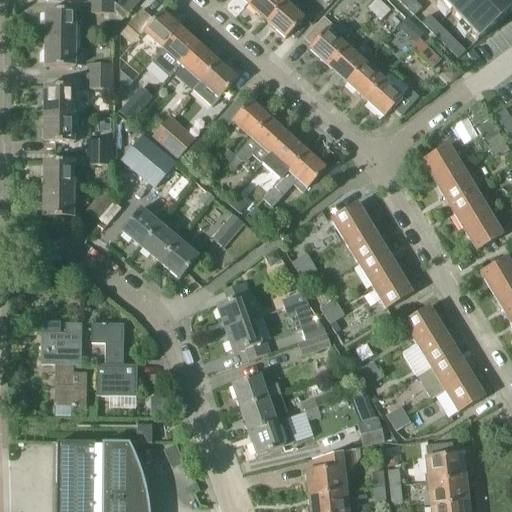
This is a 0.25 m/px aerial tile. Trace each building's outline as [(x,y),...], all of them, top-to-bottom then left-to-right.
[(126,15),(140,0),(122,0),(116,6),(126,15)] [(278,0),(253,0),(247,7),(266,25),(284,5),(278,0)] [(409,0),(406,0),(400,7),(406,13),(414,5),(409,0)] [(511,0),(436,0),(476,43),(511,8),(511,0)] [(374,17),(383,7),(377,1),(367,10),(374,17)] [(113,14),(113,4),(87,3),(86,14),(113,14)] [(301,20),(284,5),(266,25),(284,41),(302,21),(301,20)] [(414,5),(406,13),(413,19),(420,11),(414,5)] [(383,7),(374,17),(380,22),(389,13),(383,7)] [(160,50),(179,30),(160,13),(152,22),(140,11),(125,27),(138,38),(142,34),(160,50)] [(43,41),(74,41),(74,12),(44,12),(43,41)] [(427,17),(419,25),(426,31),(433,24),(427,17)] [(310,47),(307,51),(327,69),(345,49),(344,48),(348,44),(329,27),(330,26),(322,19),(303,40),(310,47)] [(433,24),(426,31),(432,37),(439,29),(433,24)] [(439,29),(432,37),(438,43),(445,35),(439,29)] [(180,67),(198,47),(179,30),(160,50),(180,67)] [(445,35),(438,43),(444,49),(451,41),(445,35)] [(409,52),(418,43),(411,36),(402,46),(409,52)] [(74,69),(74,41),(43,41),(43,69),(74,69)] [(451,41),(444,49),(450,55),(457,47),(451,41)] [(418,43),(409,52),(430,71),(439,62),(418,43)] [(198,84),(217,63),(198,47),(180,67),(198,84)] [(457,47),(450,55),(456,61),(464,54),(457,47)] [(363,64),(345,49),(327,69),(346,86),(371,58),(370,57),(363,64)] [(381,81),(387,73),(371,58),(346,86),(364,103),(383,82),(381,81)] [(218,101),(236,81),(217,63),(198,84),(218,101)] [(86,79),(112,79),(112,66),(86,65),(86,79)] [(132,83),(140,73),(134,67),(125,77),(132,83)] [(140,73),(132,83),(138,88),(146,78),(140,73)] [(112,90),(112,79),(86,79),(86,90),(112,90)] [(383,82),(364,103),(383,119),(391,110),(400,118),(417,99),(408,92),(401,99),(383,82)] [(42,117),(73,117),(73,88),(43,88),(42,117)] [(225,167),(268,120),(249,102),(246,105),(239,99),(220,121),(227,127),(231,123),(249,140),(234,157),(228,151),(219,161),(225,167)] [(504,111),(494,117),(499,125),(508,119),(504,111)] [(73,144),(73,117),(42,117),(42,144),(73,144)] [(153,134),(162,125),(155,119),(146,128),(153,134)] [(178,159),(194,142),(168,119),(152,136),(178,159)] [(511,124),(508,119),(499,125),(503,132),(511,126),(511,124)] [(261,166),(287,137),(268,120),(225,167),(231,173),(239,164),(245,164),(252,157),(261,166)] [(488,153),(503,144),(489,121),(474,130),(488,153)] [(511,126),(503,132),(508,139),(511,136),(511,126)] [(262,202),(305,153),(287,137),(261,166),(279,182),(262,201),(262,202)] [(85,155),(111,156),(111,141),(85,140),(85,155)] [(503,144),(488,153),(493,160),(508,151),(503,144)] [(434,186),(460,170),(446,147),(420,163),(434,186)] [(305,153),(262,202),(271,210),(292,187),(310,203),(325,186),(317,178),(324,170),(305,153)] [(111,166),(111,156),(85,155),(84,165),(111,166)] [(173,164),(166,158),(164,157),(146,180),(154,187),(173,164)] [(42,193),(72,193),(73,164),(42,163),(42,193)] [(448,208),(474,193),(460,170),(434,186),(448,208)] [(206,209),(214,198),(207,192),(198,203),(206,209)] [(72,220),(72,193),(42,193),(41,220),(72,220)] [(462,231),(488,215),(474,193),(448,208),(462,231)] [(95,222),(110,202),(100,194),(85,214),(95,222)] [(236,197),(228,206),(237,215),(246,206),(236,197)] [(343,244),(369,228),(355,205),(330,221),(343,244)] [(140,249),(158,228),(138,211),(120,233),(140,249)] [(256,212),(247,221),(256,229),(264,220),(256,212)] [(488,215),(462,231),(475,254),(501,238),(488,215)] [(221,249),(241,225),(231,217),(212,241),(221,249)] [(159,265),(177,243),(158,228),(140,249),(159,265)] [(357,267),(383,251),(369,228),(343,244),(357,267)] [(177,243),(159,265),(178,281),(196,260),(177,243)] [(371,289),(397,273),(383,251),(357,267),(371,289)] [(273,252),(263,259),(267,265),(273,266),(279,262),(273,252)] [(296,274),(309,265),(304,256),(290,265),(296,274)] [(492,297),(511,285),(511,270),(505,259),(479,275),(492,297)] [(309,265),(296,274),(299,280),(313,272),(309,265)] [(397,273),(371,289),(385,312),(411,296),(397,273)] [(224,331),(251,322),(242,298),(247,296),(243,285),(222,292),(226,303),(215,307),(224,331)] [(506,320),(511,316),(511,285),(492,297),(506,320)] [(299,296),(280,303),(283,310),(304,303),(299,296)] [(324,319),(337,310),(332,302),(318,310),(324,319)] [(304,303),(283,310),(286,320),(295,317),(300,331),(319,325),(304,303)] [(415,347),(441,331),(427,309),(401,325),(415,347)] [(337,310),(324,319),(327,325),(334,335),(339,331),(333,321),(341,316),(337,310)] [(251,322),(224,331),(232,355),(243,352),(247,363),(268,355),(264,345),(259,346),(251,322)] [(40,335),(39,367),(54,367),(53,408),(84,410),(85,390),(70,389),(70,368),(79,368),(79,367),(80,335),(80,325),(63,325),(63,335),(40,335)] [(319,325),(300,331),(304,342),(324,335),(319,325)] [(96,367),(95,398),(135,399),(135,368),(122,367),(122,326),(90,326),(90,346),(105,346),(105,367),(96,367)] [(429,370),(455,354),(441,331),(415,347),(429,370)] [(325,337),(295,347),(299,357),(329,347),(325,337)] [(443,393),(469,377),(455,354),(429,370),(443,393)] [(362,380),(376,371),(371,364),(357,373),(362,380)] [(376,371),(362,380),(366,387),(380,379),(376,371)] [(239,411),(266,402),(266,401),(279,396),(276,385),(262,390),(258,377),(231,387),(239,411)] [(469,377),(443,393),(457,415),(483,399),(469,377)] [(247,434),(274,425),(266,402),(239,411),(247,434)] [(304,415),(316,410),(313,402),(301,405),(304,415)] [(330,406),(318,410),(321,418),(333,414),(330,406)] [(316,410),(304,415),(307,424),(319,420),(316,410)] [(390,425),(403,417),(399,410),(385,418),(390,425)] [(403,417),(390,425),(394,433),(408,424),(403,417)] [(362,450),(370,448),(383,445),(376,419),(356,424),(362,450)] [(274,425),(247,434),(256,458),(283,449),(274,425)] [(153,445),(153,426),(137,426),(137,445),(153,445)] [(132,455),(128,447),(93,447),(93,445),(55,445),(54,511),(148,511),(147,507),(147,502),(145,493),(143,484),(141,479),(138,470),(136,463),(134,459),(132,455)] [(462,481),(459,456),(452,457),(451,445),(424,448),(428,485),(462,481)] [(309,498),(343,494),(341,480),(345,480),(359,461),(358,451),(315,461),(320,472),(306,473),(309,498)] [(389,489),(400,488),(398,473),(387,474),(389,489)] [(372,491),(383,490),(381,475),(371,476),(372,491)] [(431,508),(465,505),(462,481),(428,485),(431,508)] [(400,488),(389,489),(390,504),(401,503),(400,488)] [(383,490),(372,491),(374,506),(385,505),(383,490)] [(310,511),(344,511),(343,494),(309,498),(310,511)]
